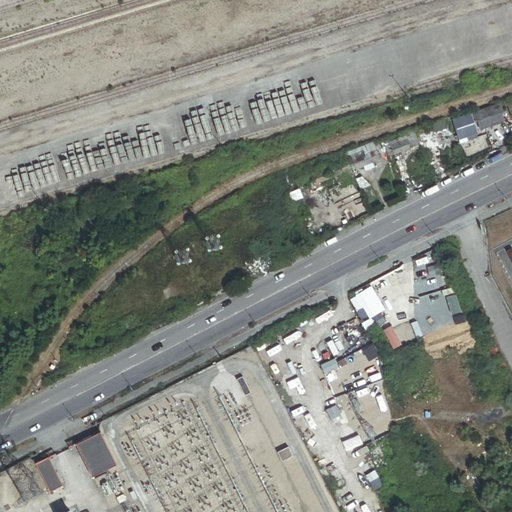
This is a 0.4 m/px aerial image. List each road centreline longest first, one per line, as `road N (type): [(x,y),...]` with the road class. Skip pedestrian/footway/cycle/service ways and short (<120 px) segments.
road 1 (secondary): [(0,444),(511,185)]
road 2 (secondary): [(511,163),(0,421)]
